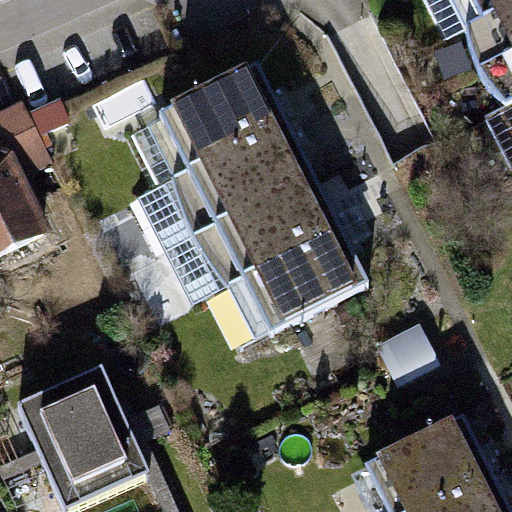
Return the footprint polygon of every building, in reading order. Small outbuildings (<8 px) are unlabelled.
[(511,0),(466,0),(479,26),(511,9),(511,0)] [(511,9),(479,26),(504,80),(511,75),(511,9)] [(276,76),(192,116),(219,171),(303,131),(276,76)] [(303,131),(219,171),(242,224),(330,184),(303,131)] [(0,135),(0,261),(50,237),(0,135)] [(330,184),(242,224),(270,280),(358,237),(330,184)] [(358,237),(270,280),(299,341),(388,298),(358,237)] [(100,379),(17,413),(57,511),(68,511),(143,481),(100,379)] [(478,433),(401,473),(421,511),(446,511),(504,482),(478,433)] [(511,511),(511,496),(504,482),(446,511),(511,511)]
